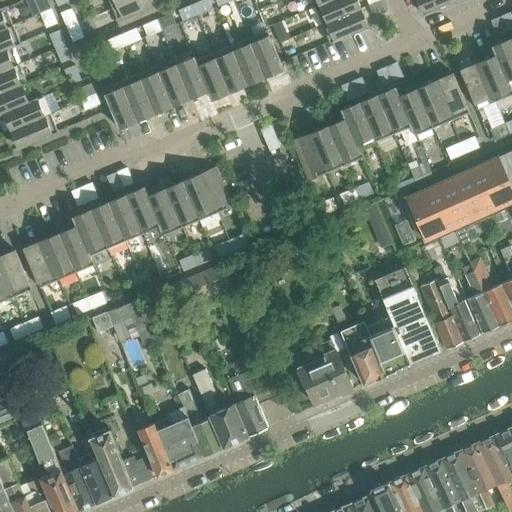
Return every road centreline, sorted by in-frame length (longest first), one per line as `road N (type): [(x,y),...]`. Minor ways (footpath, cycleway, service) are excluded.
road 1 (residential): [(107,511),(511,332)]
road 2 (residential): [(0,207),(131,150),(152,153),(241,118)]
road 3 (residential): [(511,415),(294,511)]
road 4 (residential): [(241,118),(413,40)]
